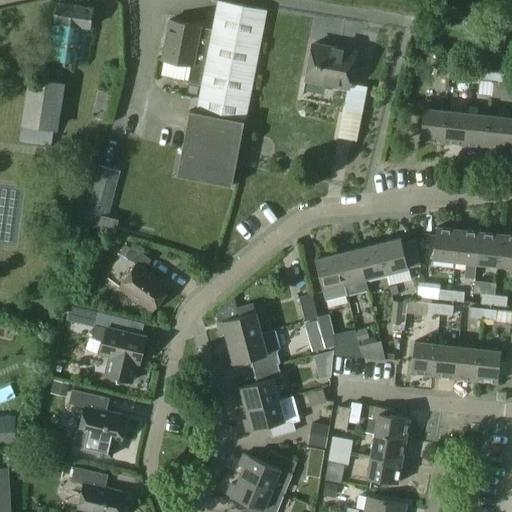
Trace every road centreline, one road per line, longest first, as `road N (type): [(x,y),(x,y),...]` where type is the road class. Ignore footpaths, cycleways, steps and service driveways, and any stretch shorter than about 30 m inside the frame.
road 1 (residential): [(163,511),(148,467),(177,331),(206,289),(314,209),(511,188)]
road 2 (residential): [(511,408),(329,387)]
road 3 (residential): [(267,0),(410,22)]
